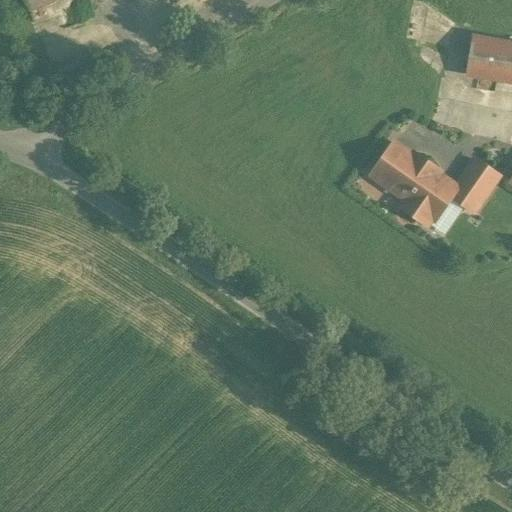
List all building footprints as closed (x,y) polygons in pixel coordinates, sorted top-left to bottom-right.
[(25,0),(29,11),(57,0),(25,0)] [(511,44),(471,37),(465,75),(511,83),(511,44)] [(37,86),(10,78),(1,110),(29,117),(37,86)] [(439,172),(413,154),(411,156),(394,143),(371,176),(405,199),(400,206),(417,218),(422,212),(434,220),(451,196),(457,188),(455,187),(438,174),(439,172)] [(474,160),(455,187),(457,188),(451,196),(473,211),(498,176),(474,160)] [(390,206),(394,199),(362,177),(357,184),(390,206)]
